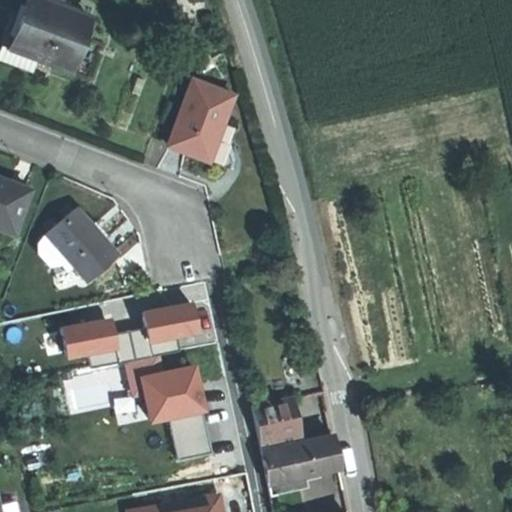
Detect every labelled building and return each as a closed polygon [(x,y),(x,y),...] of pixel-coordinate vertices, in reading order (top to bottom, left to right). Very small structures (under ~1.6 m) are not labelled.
[(54,5),(40,0),(21,0),(16,14),(12,13),(6,31),(0,46),(0,47),(34,60),(64,71),(84,16),(54,5)] [(0,60),(30,71),(34,60),(0,47),(0,60)] [(187,151),(207,159),(221,122),(231,94),(192,79),(167,144),(187,151)] [(221,122),(207,159),(228,166),(231,160),(229,152),(232,151),(230,143),(232,143),(227,125),(221,122)] [(0,228),(13,233),(30,190),(0,178),(0,228)] [(80,207),(47,234),(67,259),(72,264),(86,281),(118,254),(100,233),(80,207)] [(67,259),(47,234),(41,244),(40,251),(51,265),(62,263),(67,259)] [(67,259),(62,263),(66,269),(72,264),(67,259)] [(130,397),(142,394),(138,375),(161,370),(158,356),(123,363),(130,397)] [(201,410),(203,409),(193,363),(161,370),(138,375),(142,394),(147,421),(167,417),(201,410)] [(294,418),(290,398),(251,406),(259,446),(285,441),(281,420),(294,418)] [(210,452),(201,410),(167,417),(176,459),(210,452)] [(285,441),(298,438),(294,418),(281,420),(285,441)] [(315,468),(338,464),(335,450),(332,434),(259,450),(266,479),(315,468)] [(317,476),(315,468),(266,479),(269,494),(304,487),(303,479),(317,476)] [(125,511),(161,511),(209,503),(210,511),(222,511),(219,492),(125,509),(125,511)] [(0,503),(0,511),(20,511),(18,500),(0,503)] [(210,511),(209,503),(161,511),(210,511)]
